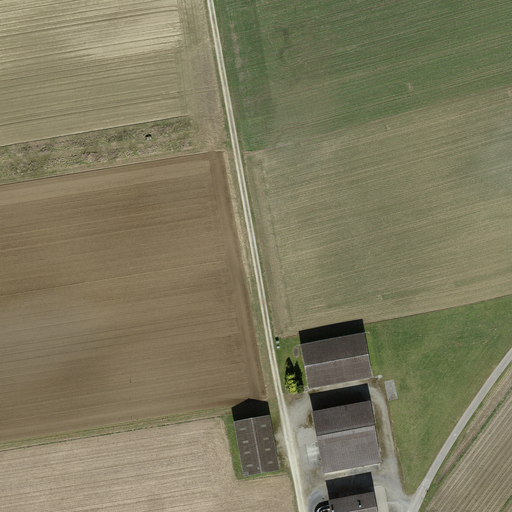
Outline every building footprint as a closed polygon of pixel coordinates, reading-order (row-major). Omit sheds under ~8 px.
[(365,336),(302,347),(309,388),(373,376),(365,336)] [(369,403),(314,414),(325,473),(355,467),(354,461),(379,457),(369,403)] [(266,419),(240,424),(249,474),(275,470),(266,419)] [(354,461),(355,467),(380,463),(379,457),(354,461)] [(340,500),(330,502),(332,511),(376,511),(374,497),(341,503),(340,500)]
